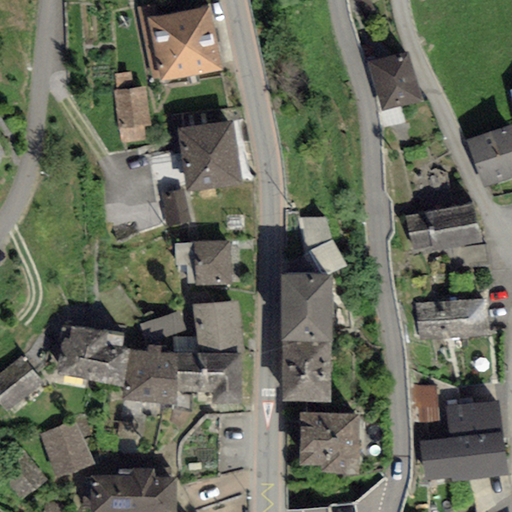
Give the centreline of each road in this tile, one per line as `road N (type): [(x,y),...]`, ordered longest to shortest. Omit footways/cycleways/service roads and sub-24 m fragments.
road 1 (residential): [(335,0),(371,126),(399,413),(389,511)]
road 2 (tertiary): [(266,511),(270,198),(233,0)]
road 3 (residential): [(511,248),(411,43),(400,0)]
road 4 (unclassified): [(49,0),(26,190),(0,232)]
